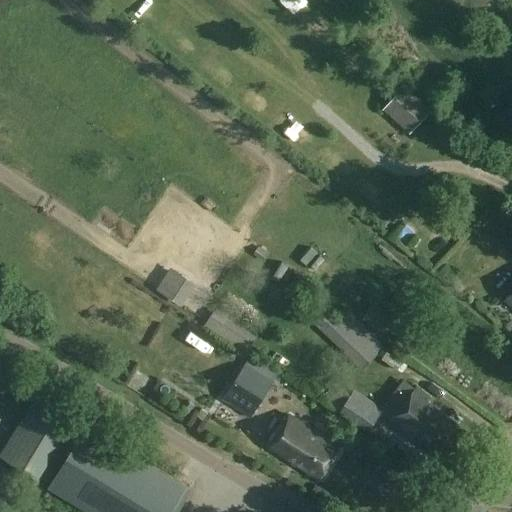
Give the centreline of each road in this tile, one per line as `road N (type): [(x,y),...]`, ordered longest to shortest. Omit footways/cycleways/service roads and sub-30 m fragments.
road 1 (unclassified): [(297,511),(0,332)]
road 2 (track): [(511,200),(463,166),(403,170),(378,161),(314,105)]
